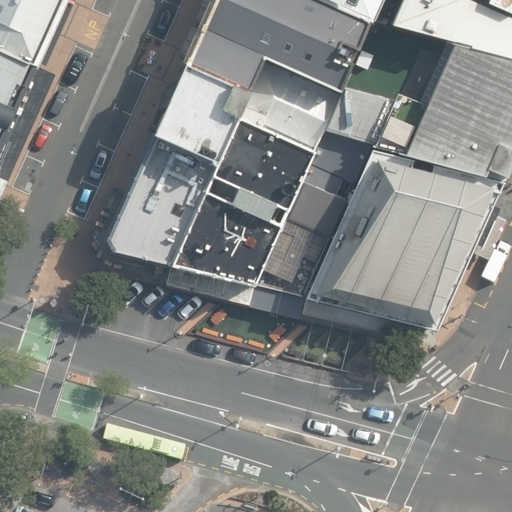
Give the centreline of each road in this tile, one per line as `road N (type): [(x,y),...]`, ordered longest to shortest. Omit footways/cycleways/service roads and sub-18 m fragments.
road 1 (tertiary): [(0,322),(336,417)]
road 2 (tertiary): [(323,467),(0,382)]
road 3 (unclassified): [(139,0),(0,303)]
road 4 (primary): [(336,417),(432,376),(511,317)]
road 5 (tertiary): [(470,463),(391,479),(323,467)]
road 6 (tertiary): [(336,417),(470,463)]
